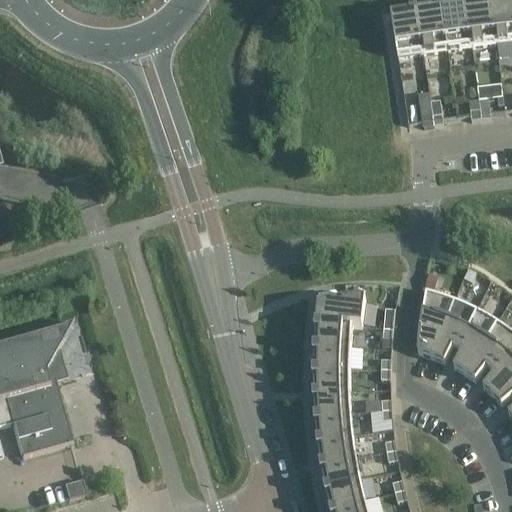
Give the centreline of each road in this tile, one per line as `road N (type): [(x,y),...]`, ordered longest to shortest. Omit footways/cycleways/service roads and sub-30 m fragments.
road 1 (residential): [(0,204),(38,193),(86,207),(181,511)]
road 2 (residential): [(511,494),(483,435),(403,387),(423,240)]
road 3 (unclassified): [(219,270),(153,35)]
road 4 (unclassified): [(111,46),(131,65),(197,269)]
road 5 (residential): [(423,240),(293,249),(219,270)]
road 6 (residential): [(511,139),(420,147),(423,240)]
road 7 (residential): [(272,496),(228,349)]
